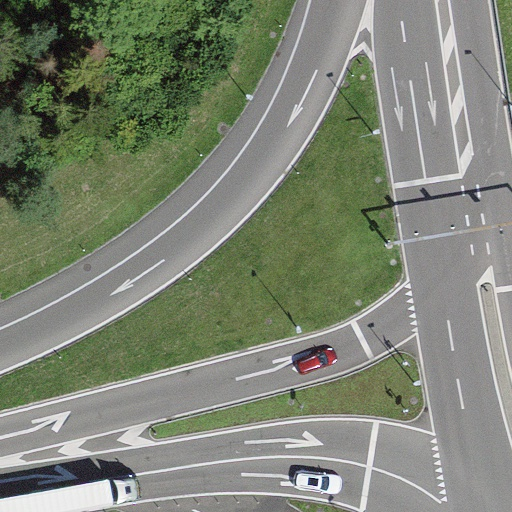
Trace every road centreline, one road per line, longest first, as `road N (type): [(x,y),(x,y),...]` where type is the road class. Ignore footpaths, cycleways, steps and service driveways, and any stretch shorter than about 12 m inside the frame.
road 1 (motorway): [(337,0),(285,121),(218,205),(126,278),(0,341)]
road 2 (motorway): [(0,439),(323,358),(384,332),(444,280)]
road 3 (motorway): [(0,500),(165,469),(299,458),(407,480),(452,511)]
road 4 (trunk): [(402,0),(444,280)]
road 5 (trunk): [(444,280),(465,413),(492,511)]
road 6 (trunk): [(496,154),(472,0)]
road 7 (motorway): [(444,280),(478,222),(496,154)]
